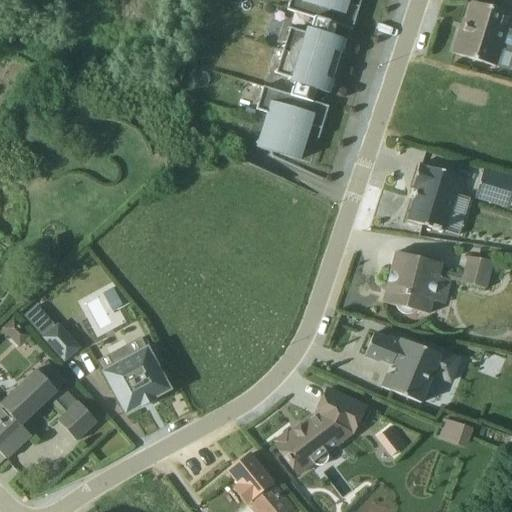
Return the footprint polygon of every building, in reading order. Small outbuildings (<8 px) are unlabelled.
[(355,9),(345,6),(346,0),(287,0),(284,12),(310,21),(307,31),(302,30),(300,34),(286,31),(273,75),(286,80),(285,84),(290,86),(287,97),(260,89),(253,112),(264,115),(254,149),(296,163),(307,129),(314,131),(319,131),(326,109),(311,104),(316,85),(331,90),(343,52),(328,47),(334,28),(349,32),(358,1),(355,9)] [(450,56),(495,70),(508,73),(511,57),(511,34),(506,33),(510,17),(469,5),(459,39),(456,38),(450,56)] [(404,222),(442,234),(456,238),(467,202),(453,198),(458,180),(416,167),(409,188),(414,190),(404,222)] [(511,181),(480,172),(472,200),(506,211),(511,191),(511,181)] [(392,254),(380,305),(393,309),(396,314),(400,316),(405,317),(411,314),(427,317),(430,304),(442,307),(448,283),(484,291),(491,263),(465,259),(460,277),(438,272),(439,266),(392,254)] [(34,307),(22,318),(62,364),(78,350),(56,324),(53,327),(34,307)] [(11,319),(0,328),(0,336),(3,340),(6,337),(18,350),(30,339),(11,319)] [(371,336),(362,358),(376,364),(377,362),(388,367),(389,366),(394,368),(390,379),(384,376),(379,389),(418,406),(430,378),(449,386),(460,361),(441,353),(438,358),(397,341),(396,344),(385,339),(384,341),(371,336)] [(137,339),(92,364),(122,416),(138,407),(139,409),(151,402),(151,400),(167,391),(166,390),(137,339)] [(0,463),(3,461),(4,461),(29,438),(19,427),(46,401),(61,417),(55,423),(74,443),(94,424),(64,392),(62,394),(58,390),(64,384),(46,363),(0,404),(0,463)] [(351,436),(364,408),(324,392),(312,417),(286,436),(284,434),(272,443),(274,446),(272,447),(295,480),(311,467),(314,468),(317,468),(321,468),(323,466),(325,463),(326,460),(325,456),(351,436)] [(471,431),(441,421),(434,441),(464,451),(471,431)] [(293,511),(247,454),(223,474),(233,486),(229,490),(244,507),(237,511),(293,511)]
